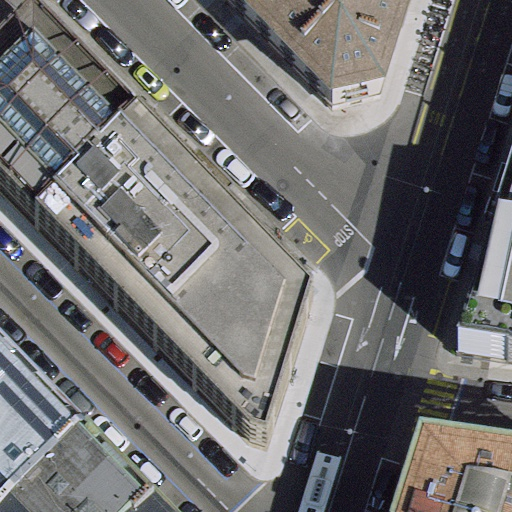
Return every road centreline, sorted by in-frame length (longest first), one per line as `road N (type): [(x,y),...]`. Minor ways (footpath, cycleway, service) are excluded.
road 1 (residential): [(117,0),(404,280)]
road 2 (residential): [(232,511),(0,263)]
road 3 (tertiary): [(494,0),(404,280)]
road 4 (residential): [(369,388),(511,417)]
road 5 (tertiary): [(369,388),(330,511)]
